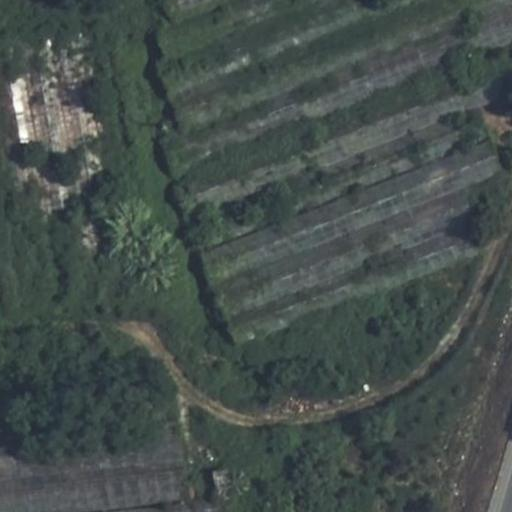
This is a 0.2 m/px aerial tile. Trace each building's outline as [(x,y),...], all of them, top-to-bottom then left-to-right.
[(164,138),(177,173),(511,39),(511,0),(167,0),(176,20),(155,28),(166,57),(158,60),(184,130),(164,138)] [(0,38),(0,160),(22,312),(145,294),(105,23),(0,38)] [(511,54),(178,188),(239,344),(480,251),(469,223),(482,218),(469,184),(504,170),(478,105),(511,92),(511,54)] [(0,316),(15,314),(0,219),(0,316)] [(0,405),(0,429),(158,412),(155,388),(0,405)] [(0,437),(0,511),(65,511),(188,499),(179,419),(0,437)]
